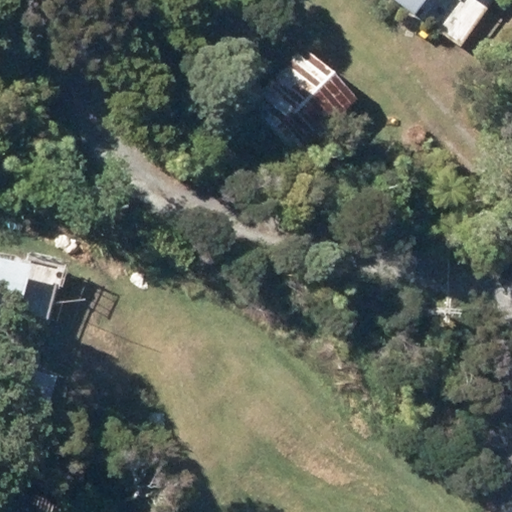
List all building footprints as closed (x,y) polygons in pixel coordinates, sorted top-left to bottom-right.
[(395,0),(412,12),(421,0),(395,0)] [(302,44),(248,103),(300,151),(354,93),(302,44)] [(0,256),(0,322),(13,325),(26,261),(0,256)] [(2,362),(0,373),(0,415),(42,423),(52,371),(2,362)] [(0,511),(32,511),(35,503),(0,493),(0,511)]
